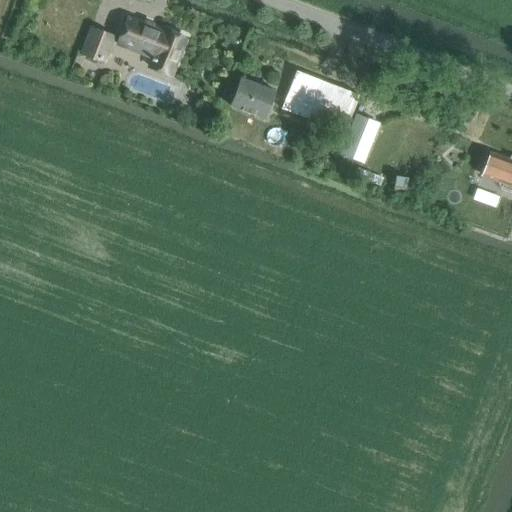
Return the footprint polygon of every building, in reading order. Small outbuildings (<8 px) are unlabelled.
[(166,33),(130,19),(118,47),(156,61),(153,69),(174,76),(188,38),(167,31),(166,33)] [(104,64),(114,37),(93,29),(83,56),(104,64)] [(282,109),(344,133),(346,134),(361,96),(296,72),(282,109)] [(265,119),(275,91),(241,79),(231,107),(265,119)] [(380,124),(356,114),(340,154),(364,164),(380,124)] [(203,115),(199,126),(210,130),(214,118),(203,115)] [(511,187),(511,163),(491,156),(484,177),(511,187)] [(480,221),(506,232),(511,219),(485,208),(480,221)]
